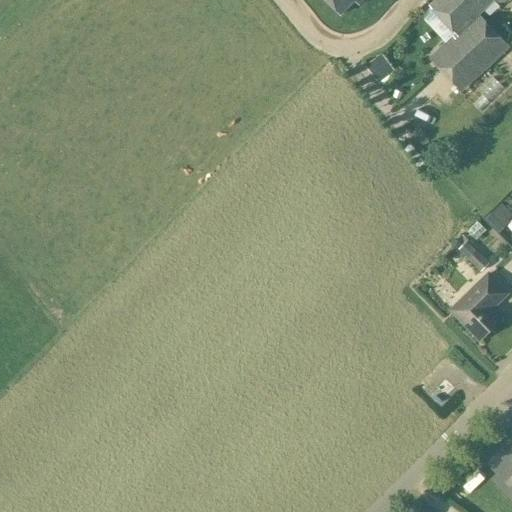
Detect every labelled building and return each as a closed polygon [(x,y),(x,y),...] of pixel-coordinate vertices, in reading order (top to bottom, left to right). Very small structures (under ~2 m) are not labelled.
[(359,6),(365,0),(323,0),(341,17),(355,2),(359,6)] [(437,0),(431,7),(455,32),(428,58),(461,93),(510,47),(479,15),(494,0),(495,0),(498,3),(505,4),(509,0),(437,0)] [(382,52),(366,64),(380,81),(395,69),(382,52)] [(511,217),(511,214),(503,204),(488,218),(501,232),(511,222),(510,219),(511,217)] [(464,236),(455,246),(481,272),(490,264),(468,242),(469,240),(464,236)] [(491,311),(508,295),(488,274),(450,311),(479,342),(501,321),(491,311)]
